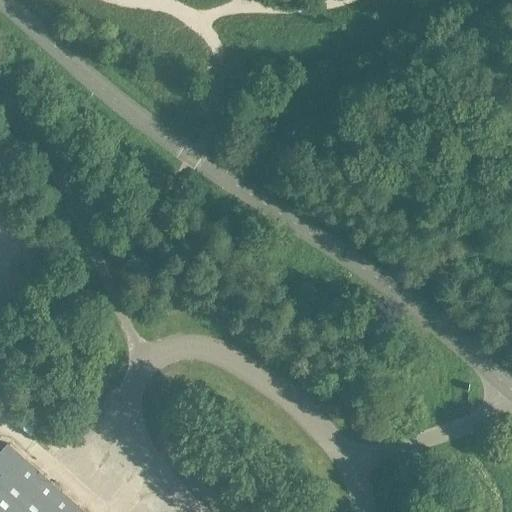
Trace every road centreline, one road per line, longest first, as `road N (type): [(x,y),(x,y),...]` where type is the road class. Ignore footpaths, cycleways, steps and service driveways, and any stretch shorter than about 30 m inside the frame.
road 1 (unclassified): [(511,391),(346,256),(133,111),(8,0)]
road 2 (unknown): [(213,122),(293,109),(413,46),(479,0)]
